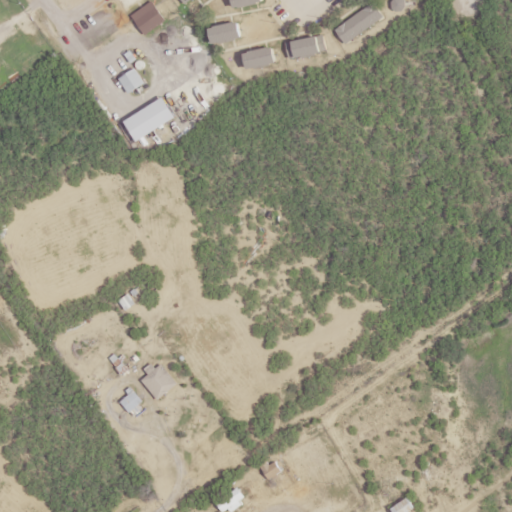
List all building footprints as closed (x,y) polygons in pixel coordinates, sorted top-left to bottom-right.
[(270,6),(269,0),(237,0),(238,9),(270,6)] [(134,17),(148,36),(169,21),(155,2),(134,17)] [(387,20),(377,5),(338,30),(348,45),(387,20)] [(248,38),(243,22),(213,32),(218,47),(248,38)] [(250,54),(253,70),(283,66),(281,49),(250,54)] [(123,79),(129,95),(148,87),(141,71),(123,79)] [(151,375),(144,381),(161,401),(181,383),(164,365),(159,369),(155,364),(147,370),(151,375)] [(148,401),(133,390),(123,404),(137,415),(148,401)] [(245,491),(221,498),(224,511),(234,511),(249,508),(245,491)] [(396,509),(398,511),(418,511),(421,510),(413,498),(396,509)]
